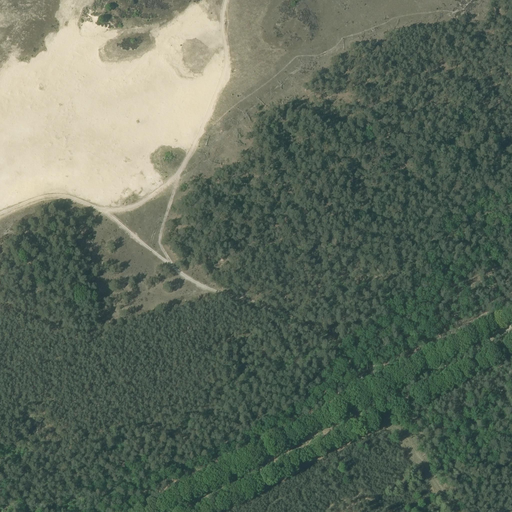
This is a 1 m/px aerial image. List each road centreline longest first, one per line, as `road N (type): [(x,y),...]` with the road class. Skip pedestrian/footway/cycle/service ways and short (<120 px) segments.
road 1 (track): [(170,511),(511,325)]
road 2 (track): [(177,174),(160,235),(174,267),(223,296),(328,335),(375,399)]
road 3 (track): [(177,174),(127,208),(51,195),(0,212)]
road 4 (track): [(226,0),(224,74),(177,174)]
road 5 (track): [(454,511),(375,399)]
